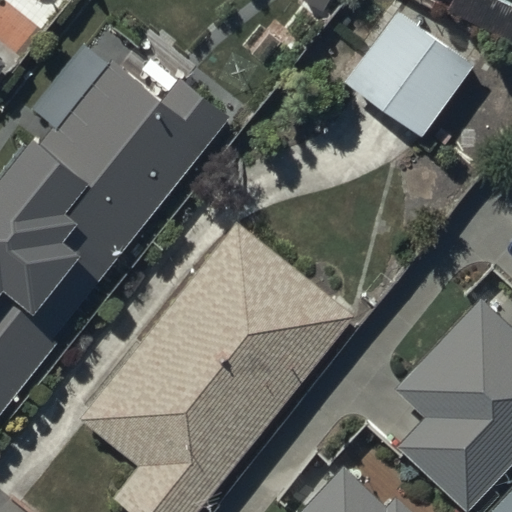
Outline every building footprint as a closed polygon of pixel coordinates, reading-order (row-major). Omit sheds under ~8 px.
[(511,2),(506,0),(455,0),(448,15),(511,45),(511,2)] [(473,66),(399,11),(345,83),(419,138),(473,66)] [(0,407),(231,127),(182,87),(167,106),(108,58),(0,188),(0,407)] [(0,93),(10,81),(0,73),(0,93)] [(180,511),(350,294),(232,203),(78,401),(134,444),(110,475),(158,511),(180,511)] [(471,491),(511,445),(511,312),(476,281),(395,371),(420,394),(394,423),(471,491)] [(419,511),(344,444),(281,511),(419,511)] [(511,511),(511,491),(493,511),(511,511)]
